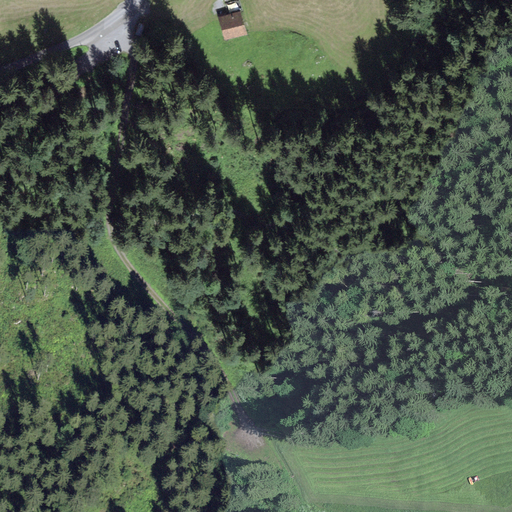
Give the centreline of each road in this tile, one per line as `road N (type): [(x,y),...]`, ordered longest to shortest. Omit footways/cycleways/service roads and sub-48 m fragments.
road 1 (track): [(109,27),(135,56),(106,204),(113,243),(201,342),(229,392)]
road 2 (unclassified): [(143,0),(109,27),(0,73)]
